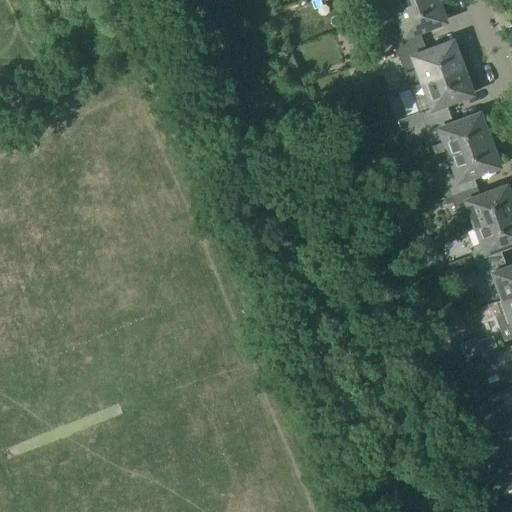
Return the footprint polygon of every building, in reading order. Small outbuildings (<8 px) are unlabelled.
[(376,0),(383,15),(395,11),(424,0),(376,0)] [(396,51),(421,42),(417,31),(443,22),(438,10),(442,9),(438,0),(424,0),(395,11),(401,28),(393,31),(391,36),(396,51)] [(422,83),(464,68),(459,54),(455,56),(451,44),(425,53),(421,42),(396,51),(402,67),(407,69),(415,66),(422,83)] [(422,83),(410,87),(417,108),(423,123),(448,115),(444,104),(469,94),(465,82),(468,81),(464,68),(422,83)] [(449,155),(491,140),(486,126),(482,128),(477,116),(452,125),(448,115),(423,123),(429,139),(434,141),(442,138),(449,155)] [(450,196),(475,187),(471,176),(496,167),(492,155),(495,153),(491,140),(449,155),(455,172),(447,175),(444,181),(450,196)] [(475,228),(511,214),(511,198),(509,200),(504,188),(479,198),(475,187),(450,196),(453,203),(456,211),(461,213),(469,211),(475,228)] [(453,203),(450,196),(437,201),(440,207),(453,203)] [(477,268),(502,259),(498,248),(511,243),(511,214),(475,228),(482,245),(474,248),(471,253),(477,268)] [(467,257),(448,265),(452,275),(471,267),(467,257)] [(502,300),(511,296),(511,267),(506,270),(502,259),(477,268),(482,283),(488,286),(496,283),(502,300)] [(499,315),(495,317),(504,341),(511,337),(511,296),(502,300),(503,300),(494,303),(499,315)] [(491,338),(475,344),(479,354),(494,349),(491,338)]
